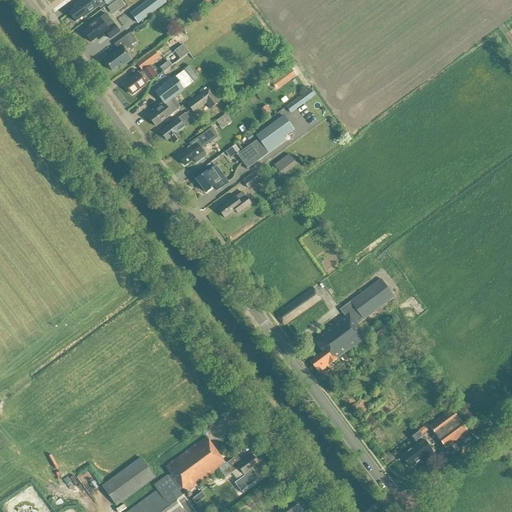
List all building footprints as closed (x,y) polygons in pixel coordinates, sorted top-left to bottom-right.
[(77,8),(69,14),(76,23),(83,18),(84,18),(99,7),(100,8),(106,4),(107,5),(113,0),(82,0),(75,6),(77,8)] [(145,19),(166,3),(163,0),(149,0),(138,9),(145,19)] [(120,9),(115,3),(106,9),(111,16),(120,9)] [(90,29),(84,34),(91,43),(99,37),(101,39),(106,35),(110,40),(120,32),(109,19),(106,14),(99,19),(88,27),(90,29)] [(130,53),(130,52),(134,49),(132,46),(137,42),(130,33),(114,45),(118,50),(110,56),(111,57),(105,62),(112,72),(119,67),(120,69),(134,59),(134,56),(132,53),(130,53)] [(180,60),(189,54),(183,45),(174,51),(180,60)] [(142,72),(160,59),(154,51),(136,64),(142,72)] [(163,73),(172,66),(169,62),(160,69),(163,73)] [(158,76),(151,66),(141,73),(140,72),(130,80),(131,81),(125,85),(132,95),(158,76)] [(275,89),(282,84),(295,75),(290,68),(271,83),(275,89)] [(154,114),(148,118),(155,127),(172,115),(181,108),(174,99),(184,91),(194,83),(184,70),(174,78),(155,93),(163,103),(152,112),(154,114)] [(211,109),(220,103),(209,89),(187,106),(193,113),(207,103),(211,109)] [(315,96),(310,90),(300,98),(305,104),(315,96)] [(268,107),(262,111),(265,116),(271,112),(268,107)] [(191,123),(185,114),(178,120),(178,119),(166,128),(167,129),(160,134),(166,141),(170,139),(174,144),(181,139),(178,134),(185,128),(191,123)] [(221,126),(229,120),(226,115),(218,121),(221,126)] [(293,131),(283,117),(256,137),(259,140),(238,155),(248,169),(285,141),(283,138),(293,131)] [(188,152),(179,158),(185,166),(191,161),(192,163),(203,155),(200,150),(196,144),(186,151),(188,152)] [(225,150),(221,144),(217,147),(221,153),(225,150)] [(237,155),(241,153),(236,146),(232,149),(237,155)] [(281,177),(297,166),(289,155),(274,166),(281,177)] [(229,184),(216,165),(195,180),(205,194),(214,188),(217,192),(229,184)] [(248,190),(260,181),(255,173),(243,183),(248,190)] [(251,205),(242,193),(236,198),(235,196),(224,204),(225,205),(218,210),(225,219),(235,211),(238,215),(251,205)] [(322,371),(367,338),(357,324),(393,297),(380,280),(339,310),(344,317),(312,341),(322,353),(309,362),(316,371),(319,368),(322,371)] [(284,326),(321,300),(312,288),(276,314),(284,326)] [(374,340),(385,332),(381,327),(370,335),(374,340)] [(445,449),(467,432),(451,410),(428,427),(431,430),(445,449)] [(431,430),(428,427),(427,425),(419,431),(423,435),(431,430)] [(415,442),(422,437),(419,432),(412,437),(415,442)] [(157,491),(127,511),(194,511),(191,506),(182,494),(183,493),(184,494),(219,469),(225,478),(232,474),(238,469),(243,476),(244,476),(234,483),(241,493),(259,479),(253,470),(260,465),(252,454),(241,462),(237,456),(225,464),(206,437),(164,467),(171,476),(168,477),(167,475),(153,485),(157,491)] [(410,451),(402,457),(406,462),(406,465),(407,466),(409,467),(410,468),(411,469),(419,463),(420,464),(424,461),(424,460),(432,454),(422,441),(414,447),(410,450),(410,451)] [(116,506),(155,478),(141,458),(102,487),(116,506)] [(206,498),(202,493),(192,500),(196,506),(206,498)] [(276,511),(300,511),(293,502),(284,509),(283,508),(276,511)]
